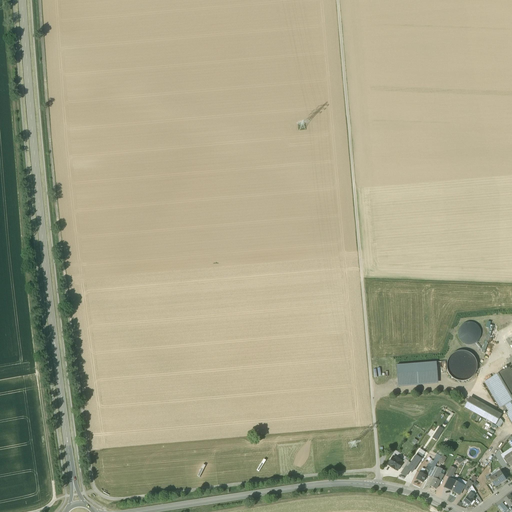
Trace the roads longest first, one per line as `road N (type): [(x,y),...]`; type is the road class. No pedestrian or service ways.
road 1 (track): [(40,0),(56,217),(94,489)]
road 2 (track): [(340,0),(379,486)]
road 3 (primary): [(73,481),(22,0)]
road 4 (track): [(53,481),(5,0)]
road 5 (tertiary): [(136,511),(340,483),(398,490),(455,511)]
road 6 (track): [(431,511),(351,495),(225,511)]
road 7 (track): [(348,126),(511,115)]
